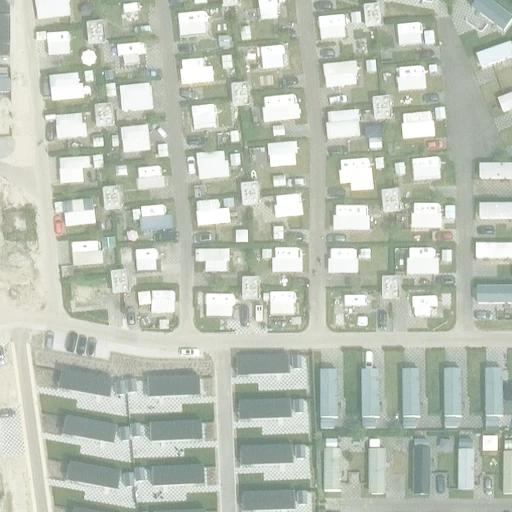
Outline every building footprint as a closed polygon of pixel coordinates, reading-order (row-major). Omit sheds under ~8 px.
[(221,0),(223,9),(240,7),(239,0),(221,0)] [(506,32),(511,23),(511,19),(485,0),(475,0),(470,7),(506,32)] [(380,6),(363,8),(365,30),(382,28),(380,6)] [(105,45),(103,23),(86,25),(88,47),(105,45)] [(480,70),(511,58),(511,50),(510,44),(475,56),(480,70)] [(230,87),(233,109),(250,107),(248,85),(230,87)] [(502,114),(511,110),(511,94),(497,100),(502,114)] [(389,98),(372,100),(374,122),(391,120),(389,98)] [(113,128),(111,106),(94,107),(96,130),(113,128)] [(511,165),(479,166),(479,181),(511,180),(511,165)] [(240,186),(242,208),(259,207),(257,185),(240,186)] [(121,211),(119,189),(102,191),(104,213),(121,211)] [(400,213),(398,192),(381,193),(383,215),(400,213)] [(511,205),(479,206),(479,220),(511,220),(511,205)] [(511,245),(475,246),(475,260),(511,260),(511,245)] [(129,295),(127,272),(110,274),(112,296),(129,295)] [(399,301),(398,279),(381,279),(382,301),(399,301)] [(511,288),(479,289),(479,304),(511,303),(511,288)] [(292,360),(292,373),(301,373),(301,360),(292,360)] [(289,380),(289,362),(238,364),(238,383),(289,380)] [(443,419),(461,419),(461,371),(443,371),(443,419)] [(485,419),(502,418),(502,371),(484,371),(485,419)] [(320,420),(337,420),(337,373),(319,372),(320,420)] [(361,419),(379,419),(378,373),(361,372),(361,419)] [(402,419),(419,419),(419,372),(402,372),(402,419)] [(110,404),(113,386),(62,377),(59,395),(110,404)] [(127,384),(128,397),(137,397),(136,384),(127,384)] [(200,402),(200,384),(149,385),(149,403),(200,402)] [(115,387),(116,400),(125,399),(124,386),(115,387)] [(294,403),(294,417),(303,417),(303,403),(294,403)] [(291,424),(290,406),(239,408),(240,426),(291,424)] [(114,450),(117,432),(67,423),(64,441),(114,450)] [(130,429),(131,442),(140,441),(140,428),(130,429)] [(201,447),(201,429),(150,429),(150,447),(201,447)] [(119,433),(120,446),(129,445),(128,432),(119,433)] [(296,450),(296,464),(305,464),(305,450),(296,450)] [(430,498),(430,451),(413,450),(413,497),(430,498)] [(340,493),(340,452),(324,451),(323,493),(340,493)] [(293,470),(292,452),(241,454),(242,472),(293,470)] [(384,496),(384,452),(368,452),(368,496),(384,496)] [(473,492),(473,452),(458,452),(457,492),(473,492)] [(511,496),(511,454),(502,454),(502,496),(511,496)] [(118,496),(121,478),(71,469),(68,487),(118,496)] [(134,473),(135,486),(144,486),(144,473),(134,473)] [(204,491),(204,473),(153,473),(153,492),(204,491)] [(124,479),(125,492),(134,491),(133,478),(124,479)] [(297,496),(297,509),(307,509),(307,496),(297,496)] [(294,511),(294,498),(243,500),(243,511),(294,511)]
